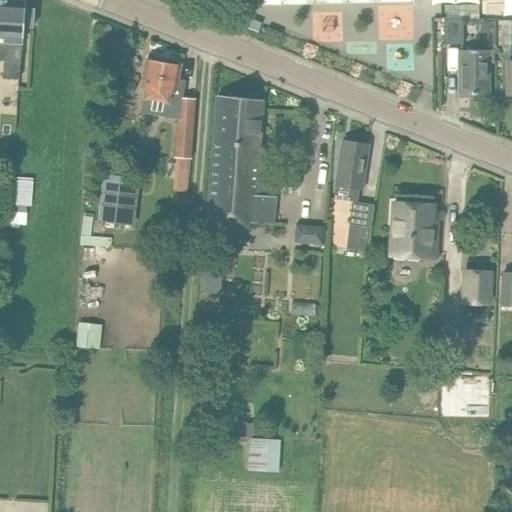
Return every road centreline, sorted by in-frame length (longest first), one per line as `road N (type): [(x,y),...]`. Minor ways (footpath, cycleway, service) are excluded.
road 1 (track): [(175,511),(206,38)]
road 2 (unclassified): [(511,161),(206,38)]
